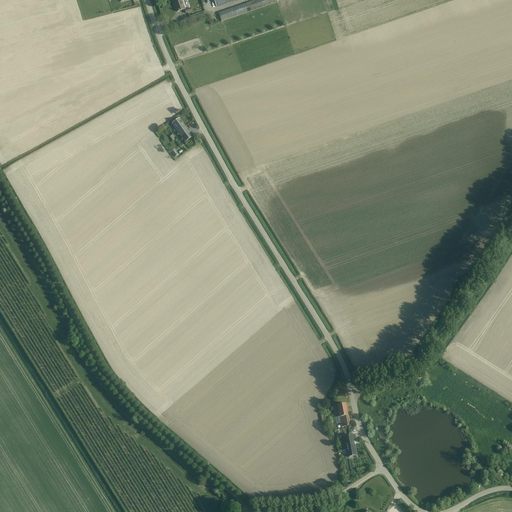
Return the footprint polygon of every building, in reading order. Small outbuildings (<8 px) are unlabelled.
[(174,6),(175,5),(177,12),(184,9),(181,0),(178,0),(173,2),(174,6)] [(277,2),(276,0),(254,0),(219,12),(221,21),(277,2)] [(179,119),(172,124),(185,142),(192,137),(179,119)] [(348,415),(346,408),(346,404),(338,406),(340,417),(339,417),(341,428),(351,426),(350,426),(348,416),(349,416),(349,415),(348,415)] [(356,453),(352,435),(344,437),(345,443),(348,455),(356,453)]
